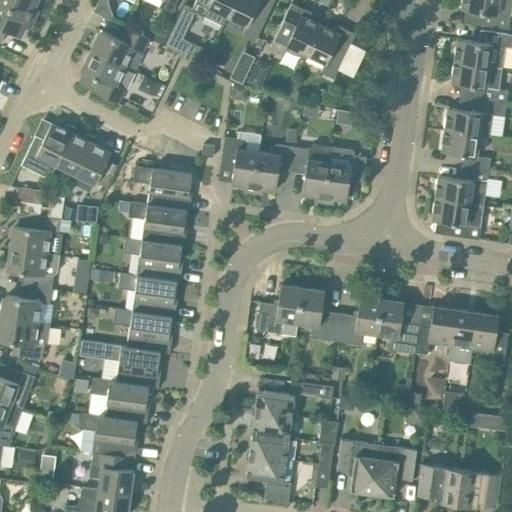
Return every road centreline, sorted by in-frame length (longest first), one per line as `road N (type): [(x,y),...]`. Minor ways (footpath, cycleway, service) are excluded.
road 1 (residential): [(388,246),(285,234),(253,246),(219,371),(177,453),(167,497)]
road 2 (residential): [(388,246),(415,34)]
road 3 (residential): [(193,135),(134,126),(49,82)]
road 4 (residential): [(511,265),(388,246)]
